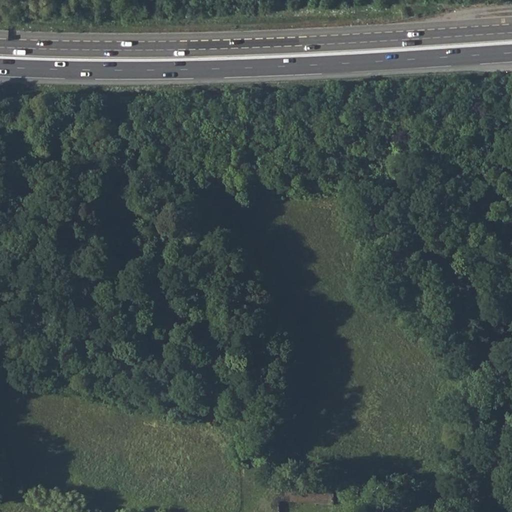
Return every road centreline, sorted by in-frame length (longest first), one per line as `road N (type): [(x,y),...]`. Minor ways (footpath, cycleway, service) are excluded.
road 1 (motorway): [(511,30),(194,47),(0,45)]
road 2 (motorway): [(0,66),(180,69),(511,52)]
